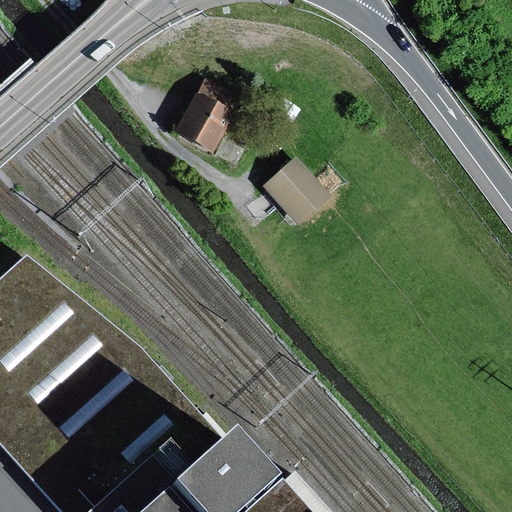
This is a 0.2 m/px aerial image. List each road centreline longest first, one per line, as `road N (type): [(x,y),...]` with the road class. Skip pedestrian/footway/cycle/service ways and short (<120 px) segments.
road 1 (track): [(37,0),(112,84),(247,205)]
road 2 (motorway): [(381,26),(511,191)]
road 3 (secondary): [(146,0),(0,128)]
